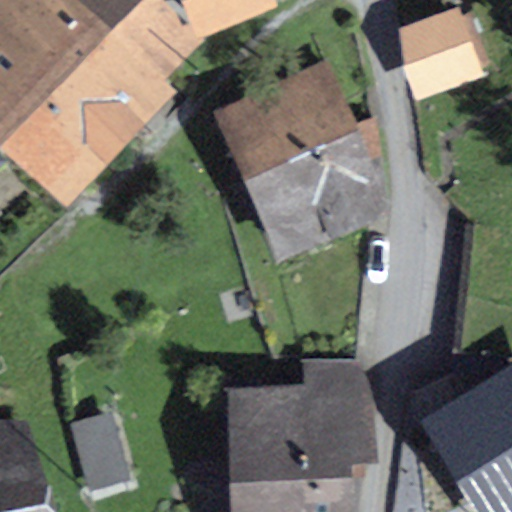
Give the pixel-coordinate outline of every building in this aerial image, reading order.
[(0,0),(0,118),(87,197),(188,86),(174,74),(208,37),(199,12),(185,0),(0,0)] [(288,0),(202,0),(216,32),(290,1),(288,0)] [(419,93),(497,65),(473,0),(395,29),(419,93)] [(372,131),(339,55),(236,100),(269,176),(372,131)] [(405,208),(372,131),(269,176),(301,252),(405,208)] [(368,453),(394,453),(393,412),(364,359),(316,360),(316,380),(253,381),(255,456),(368,453)] [(485,511),(511,511),(511,360),(425,412),(485,511)] [(0,511),(63,511),(42,408),(0,416),(0,511)] [(141,476),(120,408),(75,422),(96,490),(141,476)] [(369,511),(368,453),(255,456),(256,511),(369,511)]
